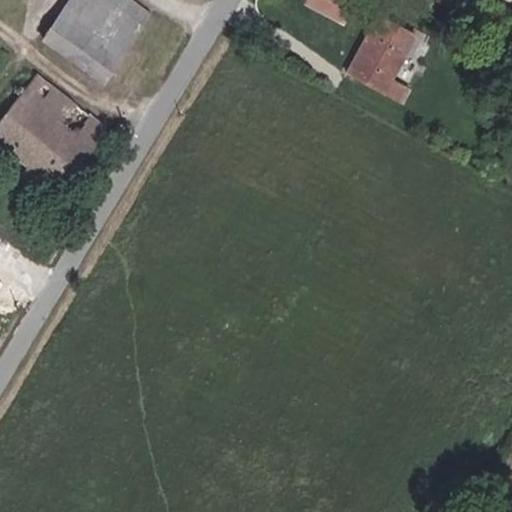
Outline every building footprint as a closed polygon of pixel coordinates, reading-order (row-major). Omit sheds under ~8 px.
[(62,0),(35,36),(91,78),(145,7),(136,0),(62,0)] [(286,0),(282,9),(316,27),(328,5),(318,0),(286,0)] [(362,99),(370,84),(394,38),(358,20),(326,81),(362,99)] [(96,124),(26,69),(0,103),(0,149),(17,163),(10,171),(24,182),(31,173),(50,187),(96,124)] [(362,99),(378,108),(386,93),(370,84),(362,99)]
